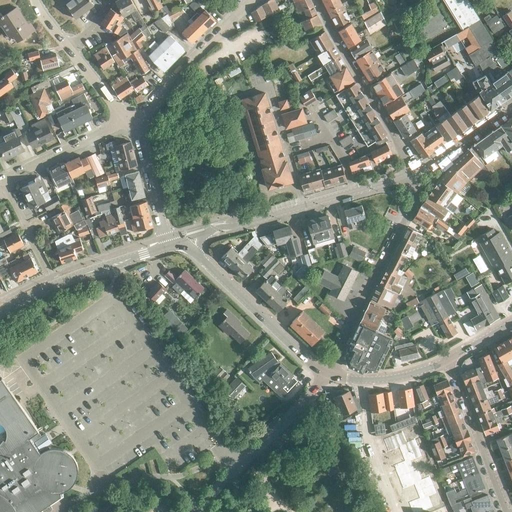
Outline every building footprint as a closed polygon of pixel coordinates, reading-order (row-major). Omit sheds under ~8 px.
[(68,0),(63,3),(67,9),(75,19),(84,12),(75,0),(68,0)] [(93,5),(89,0),(75,0),(84,12),(93,5)] [(131,0),(120,0),(117,2),(124,15),(131,12),(136,20),(137,19),(140,24),(144,22),(141,17),(131,0)] [(152,12),(162,7),(158,0),(150,0),(153,3),(148,6),(152,12)] [(194,0),(203,9),(207,4),(202,0),(194,0)] [(268,0),(267,1),(273,13),(280,9),(274,0),(268,0)] [(294,1),(301,21),(317,14),(310,0),(296,0),(294,1)] [(322,0),(328,11),(342,4),(342,3),(339,0),(322,0)] [(479,63),(485,75),(490,83),(490,84),(501,101),(511,93),(511,77),(508,71),(510,69),(475,11),(467,0),(452,0),(482,46),(479,48),(469,54),(476,65),(479,63)] [(273,13),(267,1),(262,5),(267,16),(273,13)] [(331,16),(349,7),(346,1),(342,3),(342,4),(328,11),(331,16)] [(267,16),(262,5),(256,9),(262,19),(267,16)] [(386,24),(380,11),(378,6),(361,14),(364,21),(367,27),(357,33),(351,23),(338,30),(349,47),(370,34),(386,24)] [(17,23),(24,19),(16,7),(2,17),(0,13),(0,24),(5,22),(8,26),(15,21),(17,23)] [(168,13),(171,19),(185,12),(180,7),(168,13)] [(349,7),(331,16),(336,27),(355,17),(354,15),(352,16),(351,14),(348,15),(345,9),(349,7)] [(119,25),(124,17),(111,9),(101,24),(117,34),(122,27),(119,25)] [(262,19),(256,9),(251,12),(256,22),(262,19)] [(197,12),(191,18),(194,21),(204,31),(215,20),(205,10),(200,15),(197,12)] [(511,12),(510,10),(502,16),(511,29),(511,28),(511,12)] [(162,17),(154,22),(165,33),(171,26),(170,26),(172,24),(167,14),(162,17)] [(301,21),(297,23),(299,27),(303,25),(306,33),(322,26),(317,14),(301,21)] [(494,33),(504,26),(496,15),(486,21),(494,33)] [(15,21),(8,26),(9,29),(7,30),(11,36),(13,35),(17,41),(34,30),(32,26),(30,28),(24,19),(17,23),(15,21)] [(398,19),(393,22),(399,34),(404,32),(398,19)] [(204,31),(194,21),(182,32),(192,43),(204,31)] [(125,35),(112,42),(118,52),(112,55),(116,62),(120,60),(122,64),(124,63),(124,62),(132,58),(133,57),(139,66),(137,67),(141,74),(148,69),(138,50),(131,40),(142,31),(139,27),(129,36),(128,34),(125,35)] [(142,32),(133,41),(138,49),(143,46),(140,42),(145,37),(146,38),(151,34),(147,27),(142,32)] [(320,54),(333,46),(324,31),(310,40),(316,51),(317,50),(320,54)] [(160,46),(173,58),(183,48),(170,35),(160,46)] [(349,49),(356,59),(370,50),(372,52),(373,51),(374,51),(366,38),(349,49)] [(407,52),(412,49),(407,39),(402,42),(407,52)] [(149,56),(162,69),(173,58),(160,46),(154,40),(149,46),(154,51),(149,56)] [(333,46),(320,54),(317,55),(320,59),(321,59),(322,60),(321,61),(323,65),(339,56),(333,46)] [(425,53),(430,62),(445,54),(440,46),(425,53)] [(104,69),(115,62),(106,47),(94,54),(104,69)] [(40,57),(38,50),(24,54),(26,61),(34,59),(37,71),(59,65),(56,53),(40,57)] [(356,59),(362,69),(378,59),(373,51),(372,52),(370,50),(356,59)] [(435,72),(450,64),(445,54),(430,62),(435,72)] [(312,72),(307,75),(311,81),(315,78),(329,70),(331,75),(345,66),(339,56),(323,65),(312,72)] [(406,76),(419,68),(413,58),(400,66),(406,76)] [(378,59),(362,69),(370,82),(386,72),(378,59)] [(345,66),(331,75),(330,76),(336,85),(332,87),(335,92),(354,81),(345,66)] [(465,81),(469,79),(464,71),(461,74),(456,66),(449,71),(455,79),(461,75),(465,81)] [(10,82),(17,76),(11,69),(4,74),(5,76),(0,79),(0,94),(13,86),(10,82)] [(278,72),(284,82),(289,79),(283,69),(278,72)] [(297,82),(301,79),(296,71),(292,73),(297,82)] [(384,104),(404,92),(391,71),(371,84),(384,104)] [(142,77),(137,80),(136,78),(129,83),(126,77),(124,78),(123,75),(118,77),(120,80),(112,85),(120,98),(134,89),(133,87),(135,86),(137,91),(147,84),(142,77)] [(490,83),(485,75),(477,79),(472,82),(477,91),(478,90),(490,109),(501,101),(490,84),(490,83)] [(444,76),(434,82),(437,88),(447,82),(444,76)] [(30,95),(36,108),(40,116),(47,113),(43,105),(49,103),(43,89),(51,86),(48,79),(34,85),(36,89),(33,90),(34,94),(30,95)] [(84,88),(80,83),(70,88),(65,79),(54,85),(61,100),(84,88)] [(355,82),(335,95),(343,108),(363,96),(355,82)] [(394,120),(405,113),(410,110),(405,103),(422,93),(421,92),(424,90),(420,84),(385,105),(394,120)] [(305,106),(317,99),(311,90),(298,97),(301,103),(303,102),(305,106)] [(56,113),(66,130),(92,116),(88,108),(91,107),(83,92),(72,99),(74,104),(66,107),(64,104),(56,109),(57,112),(56,113)] [(284,183),(291,181),(265,93),(242,99),(269,188),(276,186),(284,184),(284,183)] [(144,98),(141,94),(135,97),(138,102),(144,98)] [(456,97),(460,102),(464,99),(460,94),(456,97)] [(467,103),(478,118),(489,111),(478,95),(467,103)] [(351,120),(371,108),(363,96),(343,108),(351,120)] [(281,109),(289,106),(286,99),(278,102),(281,109)] [(467,103),(456,110),(467,126),(478,118),(467,103)] [(444,105),(434,112),(438,118),(448,111),(444,105)] [(0,110),(0,111),(5,123),(14,119),(8,107),(0,110)] [(371,108),(351,120),(359,133),(379,121),(371,108)] [(282,115),(286,128),(305,122),(301,109),(282,115)] [(334,109),(323,116),(327,122),(338,116),(334,109)] [(446,118),(457,133),(467,126),(456,110),(446,118)] [(46,116),(51,125),(56,122),(52,113),(46,116)] [(405,113),(394,120),(404,137),(415,130),(405,113)] [(508,137),(511,142),(511,117),(500,126),(508,136),(508,137)] [(436,125),(437,127),(446,141),(457,133),(446,118),(436,125)] [(40,144),(52,138),(43,119),(32,125),(34,130),(27,133),(32,145),(39,142),(40,144)] [(374,142),(377,146),(388,140),(385,135),(387,134),(379,121),(359,133),(367,146),(374,142)] [(292,129),(292,132),(295,141),(316,134),(313,123),(292,129)] [(491,132),(501,146),(502,145),(507,152),(511,147),(511,142),(508,137),(508,136),(500,126),(491,132)] [(437,127),(424,137),(433,150),(446,141),(437,127)] [(0,148),(5,158),(24,149),(14,130),(3,135),(5,141),(0,143),(0,148)] [(501,146),(491,132),(474,145),(486,162),(497,154),(494,151),(501,146)] [(433,150),(424,137),(421,133),(411,141),(423,158),(433,150)] [(343,148),(353,141),(349,135),(339,141),(343,148)] [(137,165),(134,153),(130,142),(119,145),(118,141),(108,143),(116,170),(121,169),(137,165)] [(375,163),(392,155),(387,144),(370,152),(375,163)] [(473,146),(451,167),(467,182),(482,168),(487,175),(490,173),(494,171),(488,163),(484,165),(479,158),(480,157),(473,146)] [(102,173),(93,153),(86,156),(95,176),(102,173)] [(351,171),(370,164),(367,154),(348,163),(351,171)] [(71,176),(72,177),(85,171),(88,177),(94,174),(86,157),(80,160),(79,157),(66,163),(71,176)] [(71,176),(66,163),(50,170),(56,183),(71,176)] [(325,185),(324,186),(325,187),(346,181),(342,165),(321,171),(320,171),(325,185)] [(451,167),(439,180),(452,190),(452,189),(453,190),(456,193),(457,193),(467,182),(451,167)] [(320,171),(321,171),(320,169),(299,175),(303,192),(324,186),(325,185),(320,171)] [(128,186),(142,183),(139,171),(125,174),(128,186)] [(109,180),(119,178),(117,172),(95,178),(97,185),(109,182),(109,180)] [(41,194),(47,191),(41,179),(22,188),(31,207),(44,201),(41,194)] [(452,190),(439,180),(428,195),(445,207),(452,213),(458,206),(450,201),(456,193),(453,190),(452,189),(452,190)] [(142,183),(128,186),(132,199),(145,196),(142,183)] [(428,195),(422,204),(438,217),(441,219),(447,210),(448,209),(445,207),(428,195)] [(56,196),(43,203),(47,210),(60,204),(56,196)] [(81,200),(86,215),(97,211),(91,196),(81,200)] [(133,217),(149,213),(146,201),(130,206),(133,217)] [(78,209),(71,213),(69,209),(71,207),(68,202),(58,207),(61,212),(51,217),(59,232),(74,225),(76,229),(87,224),(85,219),(83,220),(78,209)] [(99,212),(112,209),(110,202),(97,205),(98,211),(95,212),(96,215),(100,213),(99,212)] [(500,203),(495,206),(498,212),(503,209),(500,203)] [(353,221),(365,217),(361,205),(350,209),(344,211),(349,229),(355,227),(353,221)] [(119,206),(112,208),(115,220),(117,224),(123,222),(119,206)] [(432,220),(446,230),(449,227),(433,215),(420,207),(412,219),(427,228),(432,220)] [(149,213),(133,217),(135,223),(132,224),(134,232),(153,227),(149,213)] [(100,226),(96,227),(99,237),(119,230),(118,228),(117,224),(115,220),(113,214),(106,217),(106,219),(99,221),(100,226)] [(313,242),(333,236),(326,215),(307,221),(313,242)] [(471,216),(464,223),(469,227),(475,220),(471,216)] [(90,217),(85,219),(89,227),(93,226),(90,217)] [(0,237),(11,232),(8,225),(2,229),(0,224),(0,237)] [(87,226),(77,230),(79,236),(89,233),(87,226)] [(289,226),(273,231),(277,243),(286,241),(289,250),(290,255),(301,252),(300,247),(297,237),(293,239),(289,226)] [(400,241),(414,248),(422,234),(408,227),(400,241)] [(493,229),(478,237),(481,243),(479,243),(493,268),(496,267),(505,284),(511,280),(511,263),(510,259),(511,257),(511,255),(499,232),(496,234),(493,229)] [(10,252),(24,245),(17,232),(0,241),(0,245),(0,246),(5,243),(10,252)] [(71,233),(55,241),(57,249),(62,262),(77,257),(75,252),(84,249),(81,240),(76,242),(71,233)] [(257,235),(258,240),(262,244),(264,246),(268,245),(265,233),(257,235)] [(227,265),(231,269),(252,245),(257,250),(262,244),(258,240),(254,236),(237,253),(231,247),(221,258),(228,265),(227,265)] [(347,255),(343,241),(336,243),(340,257),(347,255)] [(414,248),(400,241),(393,255),(403,260),(405,255),(410,257),(414,248)] [(252,267),(246,262),(257,250),(252,245),(231,269),(235,273),(236,272),(242,278),(252,267)] [(361,260),(364,253),(353,247),(350,254),(361,260)] [(317,261),(313,248),(308,249),(312,263),(317,261)] [(270,252),(260,262),(265,267),(275,257),(270,252)] [(25,261),(9,269),(16,281),(37,271),(31,258),(28,253),(22,256),(25,261)] [(303,265),(295,273),(299,277),(310,266),(307,254),(300,256),(303,265)] [(386,269),(401,276),(404,272),(398,269),(403,260),(393,255),(386,269)] [(275,257),(264,269),(269,274),(281,263),(275,257)] [(325,271),(319,281),(333,288),(330,293),(343,300),(345,295),(347,291),(350,293),(351,291),(352,290),(349,288),(357,271),(345,265),(338,278),(325,271)] [(402,288),(396,285),(401,276),(386,269),(371,299),(390,308),(397,294),(398,295),(402,288)] [(457,280),(466,274),(463,269),(454,275),(457,280)] [(174,284),(176,282),(186,291),(182,295),(190,302),(203,288),(184,270),(176,278),(168,270),(164,274),(174,284)] [(255,290),(266,301),(280,286),(275,281),(276,280),(271,276),(266,281),(265,280),(255,290)] [(160,293),(165,288),(158,281),(147,293),(154,300),(158,303),(164,296),(160,293)] [(477,329),(484,325),(485,325),(499,318),(481,285),(476,288),(478,292),(476,293),(475,290),(468,294),(479,314),(471,318),(477,329)] [(286,291),(280,286),(266,301),(277,311),(287,301),(286,300),(291,295),(287,290),(286,291)] [(305,286),(293,299),(297,303),(309,290),(305,286)] [(491,292),(497,302),(508,296),(502,286),(491,292)] [(443,289),(435,293),(419,303),(431,325),(438,321),(447,338),(457,332),(447,315),(455,311),(443,289)] [(370,301),(365,312),(380,319),(385,309),(370,301)] [(318,307),(323,312),(328,307),(323,302),(318,307)] [(332,311),(328,307),(323,312),(327,316),(332,311)] [(301,334),(313,321),(302,311),(291,322),(298,328),(296,330),(301,334)] [(383,334),(386,325),(380,319),(365,312),(360,323),(383,334)] [(240,342),(248,333),(236,322),(237,320),(234,317),(232,318),(228,315),(222,321),(223,321),(219,326),(224,331),(225,329),(240,342)] [(313,321),(301,334),(305,338),(307,337),(313,343),(324,331),(313,321)] [(392,338),(383,334),(360,323),(350,343),(358,347),(357,351),(363,353),(366,355),(367,356),(373,358),(367,371),(377,370),(392,338)] [(394,331),(400,337),(404,332),(399,326),(394,331)] [(406,343),(409,339),(403,333),(399,337),(406,343)] [(511,356),(511,351),(506,341),(494,348),(502,362),(498,365),(507,379),(505,381),(507,387),(511,384),(511,371),(506,360),(511,356)] [(401,360),(419,356),(416,345),(415,346),(411,342),(407,343),(408,347),(398,350),(401,360)] [(358,347),(350,343),(347,349),(350,350),(346,360),(348,365),(361,371),(362,371),(363,368),(367,370),(366,371),(367,371),(373,358),(367,356),(366,355),(363,353),(357,351),(358,347)] [(271,351),(247,368),(253,376),(268,366),(272,372),(269,375),(280,387),(275,392),(280,398),(290,388),(297,381),(293,377),(293,376),(280,363),(279,364),(271,351)] [(475,368),(462,373),(466,383),(496,372),(489,354),(479,358),(482,366),(475,368)] [(220,367),(213,373),(218,378),(217,379),(222,384),(229,375),(220,367)] [(466,383),(470,394),(486,387),(484,381),(487,380),(488,381),(498,377),(496,372),(466,383)] [(38,432),(39,431),(1,378),(0,378),(0,511),(42,511),(44,511),(45,511),(49,511),(53,510),(51,506),(63,497),(62,492),(64,491),(66,490),(67,489),(69,488),(70,487),(72,486),(73,484),(74,483),(75,481),(76,479),(76,478),(77,476),(77,474),(78,472),(78,470),(78,468),(77,467),(77,465),(76,463),(76,461),(75,460),(74,458),(73,456),(72,455),(70,454),(69,452),(67,451),(66,450),(64,450),(62,449),(61,448),(59,448),(57,448),(55,448),(53,448),(51,448),(49,448),(47,445),(51,442),(48,438),(45,433),(41,436),(38,432)] [(244,385),(237,378),(226,390),(233,397),(244,385)] [(433,384),(438,395),(451,390),(447,379),(433,384)] [(417,403),(427,399),(428,399),(422,384),(414,387),(417,403)] [(486,387),(470,394),(474,404),(502,393),(500,389),(495,391),(496,395),(494,396),(492,390),(488,391),(486,387)] [(411,388),(397,390),(400,408),(414,406),(411,388)] [(451,390),(438,395),(434,396),(432,397),(434,403),(440,400),(442,405),(455,400),(451,390)] [(390,391),(368,394),(371,413),(393,409),(390,391)] [(335,399),(339,409),(342,415),(356,409),(349,393),(338,398),(338,397),(335,399)] [(474,404),(478,414),(491,409),(489,404),(499,401),(498,399),(503,397),(502,393),(474,404)] [(427,399),(417,403),(419,408),(429,404),(427,399)] [(441,417),(445,415),(459,410),(455,400),(442,405),(443,409),(438,411),(440,417),(441,417)] [(491,409),(478,414),(482,424),(495,419),(501,416),(501,417),(510,413),(511,412),(511,410),(510,406),(495,412),(493,408),(491,409)] [(445,415),(441,417),(445,427),(449,425),(463,420),(459,410),(445,415)] [(252,420),(245,411),(239,416),(246,425),(252,420)] [(495,419),(482,424),(486,434),(499,429),(496,423),(503,421),(501,417),(501,416),(495,419)] [(449,425),(445,427),(449,437),(467,430),(463,420),(449,425)] [(403,424),(387,431),(392,444),(404,439),(407,445),(422,438),(418,430),(407,435),(403,424)] [(475,451),(470,440),(471,440),(467,430),(449,437),(451,443),(456,441),(457,444),(462,456),(475,451)] [(501,450),(511,445),(511,440),(511,441),(509,434),(496,439),(501,450)] [(410,451),(398,457),(403,469),(419,461),(415,452),(426,447),(422,438),(407,445),(410,451)] [(439,441),(440,445),(441,447),(447,445),(445,439),(439,441)] [(436,460),(444,457),(438,442),(430,445),(436,460)] [(511,445),(501,450),(505,461),(511,457),(511,445)] [(472,457),(449,466),(441,470),(443,475),(451,472),(451,471),(458,468),(462,479),(478,473),(472,457)] [(419,462),(403,469),(408,482),(420,477),(423,483),(438,476),(434,467),(423,472),(419,462)] [(478,473),(462,479),(466,490),(459,492),(461,497),(484,488),(478,473)] [(426,489),(413,494),(419,506),(435,499),(431,490),(442,485),(438,476),(423,483),(426,489)] [(454,489),(446,493),(450,505),(455,503),(454,500),(461,497),(459,492),(456,494),(454,489)] [(466,509),(470,507),(471,511),(487,511),(493,510),(487,495),(464,504),(466,509)] [(102,511),(108,511),(116,506),(111,500),(100,509),(102,511)] [(438,511),(435,502),(419,509),(419,511),(452,511),(450,507),(439,511),(438,511)]
